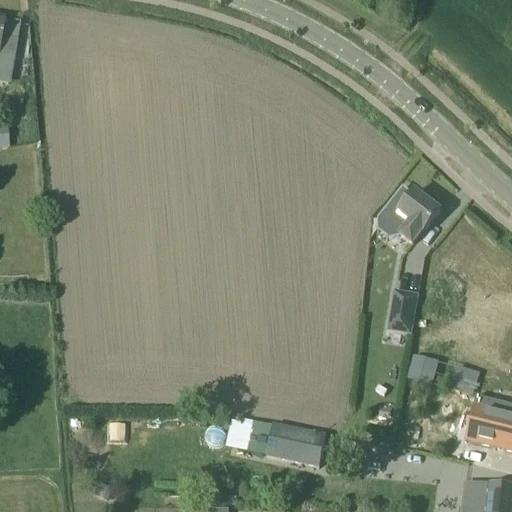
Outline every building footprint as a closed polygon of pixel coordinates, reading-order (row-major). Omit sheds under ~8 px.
[(0,42),(1,40),(16,42),(19,24),(4,22),(4,20),(0,19),(0,42)] [(0,149),(8,149),(6,127),(0,127),(0,149)] [(402,190),(389,207),(398,215),(399,216),(391,226),(403,236),(401,238),(412,246),(422,233),(423,234),(427,230),(439,215),(414,195),(412,198),(402,190)] [(412,338),(419,297),(393,293),(387,334),(412,338)] [(436,387),(443,362),(416,355),(410,380),(436,387)] [(466,442),(511,453),(511,408),(476,400),(466,442)] [(272,428),(266,459),(319,470),(325,439),(272,428)] [(460,511),(511,511),(511,489),(499,488),(464,484),(460,511)] [(199,486),(199,496),(209,496),(209,486),(199,486)]
